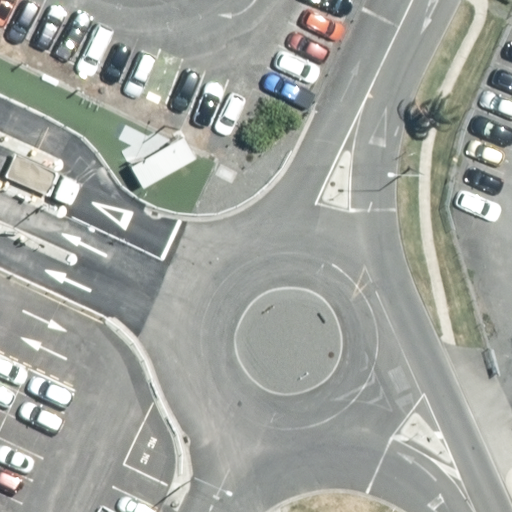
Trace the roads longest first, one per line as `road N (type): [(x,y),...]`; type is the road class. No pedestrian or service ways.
road 1 (unclassified): [(288,462),(251,456),(193,411),(174,341),(180,312),(212,263),(266,236)]
road 2 (unclassified): [(400,27),(369,210),(381,280)]
road 3 (unclassified): [(266,236),(372,44),(400,27)]
road 4 (unclassified): [(404,344),(442,385),(490,511)]
road 5 (unclassified): [(404,344),(384,412),(358,439),(325,456)]
road 6 (unclassified): [(443,511),(395,475),(325,456)]
road 7 (unclassified): [(266,236),(327,240),(381,280)]
